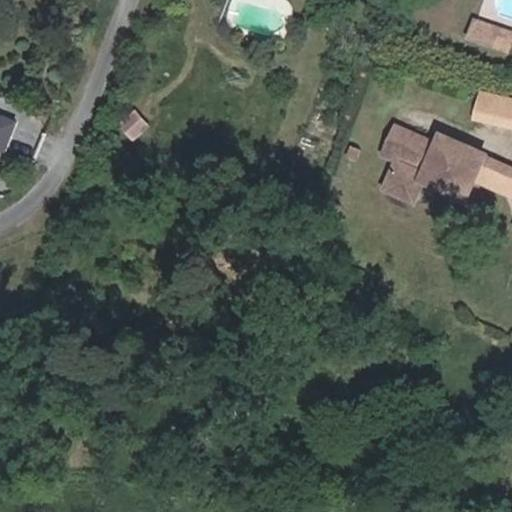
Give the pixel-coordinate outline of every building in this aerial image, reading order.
[(463,32),(478,36),(482,19),(467,15),(463,32)] [(506,24),(482,19),(478,36),(502,41),(506,24)] [(476,118),(511,126),(511,94),(483,88),(476,118)] [(450,177),(465,184),(469,174),(479,150),(451,139),(448,146),(432,139),(391,123),(381,148),(396,154),(387,173),(391,186),(411,193),(419,177),(445,188),(450,177)] [(435,132),(432,139),(448,146),(451,139),(435,132)] [(469,174),(511,191),(511,164),(479,150),(469,174)] [(461,195),(465,184),(450,177),(445,188),(461,195)]
